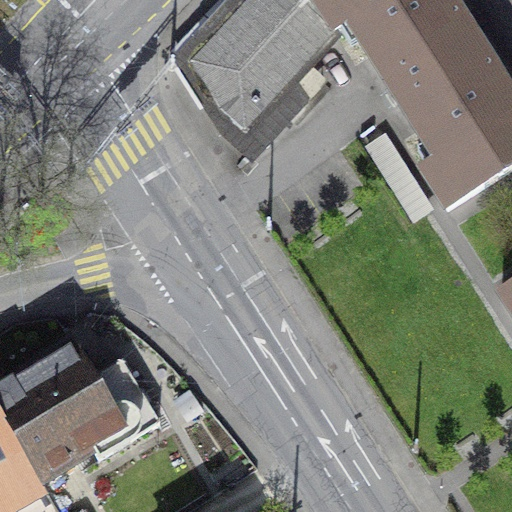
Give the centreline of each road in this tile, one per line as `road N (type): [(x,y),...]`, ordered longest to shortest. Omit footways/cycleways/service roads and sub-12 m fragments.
road 1 (tertiary): [(371,511),(221,276)]
road 2 (tertiary): [(221,276),(97,93),(57,56)]
road 3 (tertiary): [(0,292),(91,274),(221,276)]
